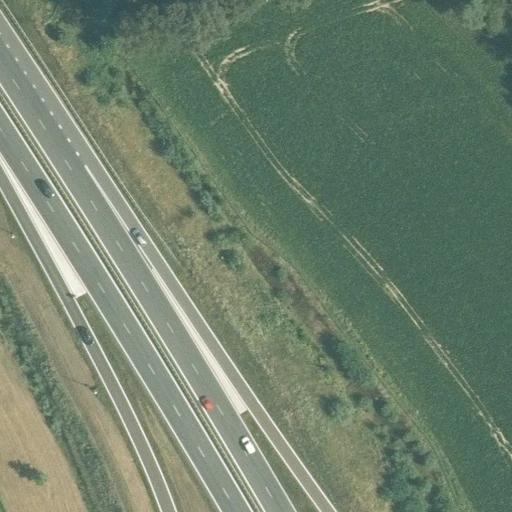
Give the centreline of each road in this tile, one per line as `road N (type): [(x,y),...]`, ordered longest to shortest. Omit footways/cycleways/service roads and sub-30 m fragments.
road 1 (trunk): [(0,133),(235,511)]
road 2 (trunk): [(328,511),(69,170)]
road 3 (trunk): [(0,145),(166,511)]
road 4 (trunk): [(279,511),(69,170)]
road 5 (trunk): [(69,170),(0,65)]
